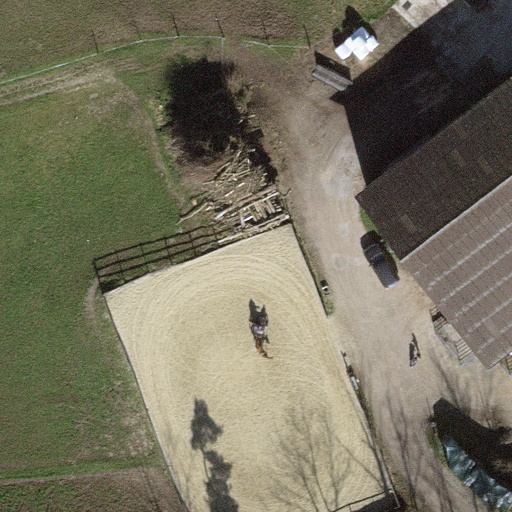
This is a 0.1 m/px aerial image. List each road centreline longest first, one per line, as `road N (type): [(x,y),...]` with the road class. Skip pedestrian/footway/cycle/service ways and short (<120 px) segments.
road 1 (track): [(511,25),(306,140),(382,363),(511,410)]
road 2 (track): [(382,363),(411,447),(470,511)]
